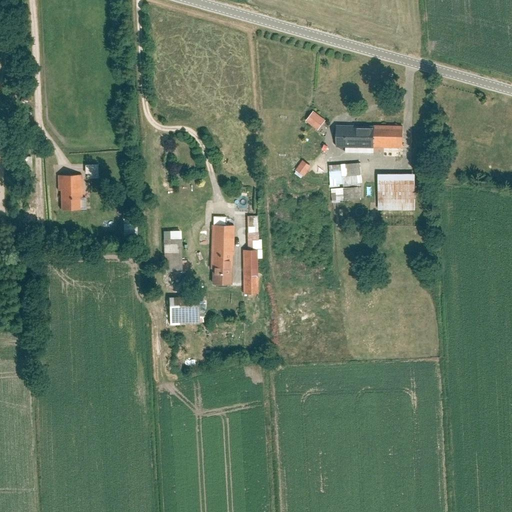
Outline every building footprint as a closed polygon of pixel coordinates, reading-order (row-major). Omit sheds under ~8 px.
[(307,120),(318,130),(326,120),(315,110),(307,120)] [(336,125),(336,146),(403,147),(403,126),(336,125)] [(297,169),(304,175),(311,166),(304,160),(297,169)] [(329,165),(331,186),(363,183),(361,162),(329,165)] [(96,172),(95,163),(83,163),(83,172),(96,172)] [(416,169),(376,168),(375,211),(415,212),(416,169)] [(58,193),(61,193),(61,212),(87,212),(87,199),(83,199),(83,176),(58,176),(58,193)] [(122,242),(136,242),(136,217),(122,217),(122,242)] [(234,225),(212,224),(210,284),(232,284),(234,225)] [(164,272),(182,271),(181,238),(163,238),(164,272)] [(243,249),(243,293),(258,293),(258,249),(243,249)] [(169,298),(170,325),(200,324),(198,296),(169,298)]
